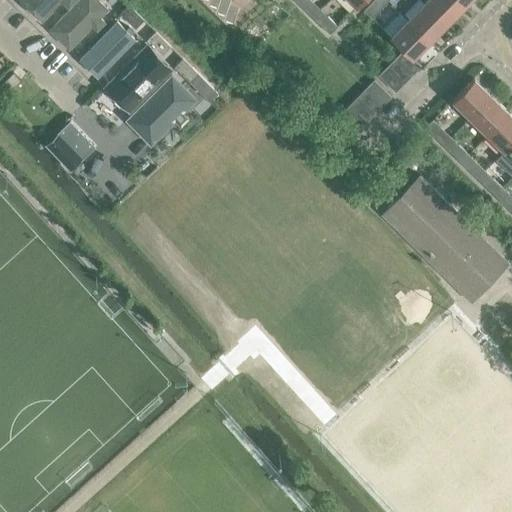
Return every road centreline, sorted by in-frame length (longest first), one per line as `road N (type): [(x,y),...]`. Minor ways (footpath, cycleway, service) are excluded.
road 1 (residential): [(122,155),(0,33)]
road 2 (residential): [(487,40),(381,139)]
